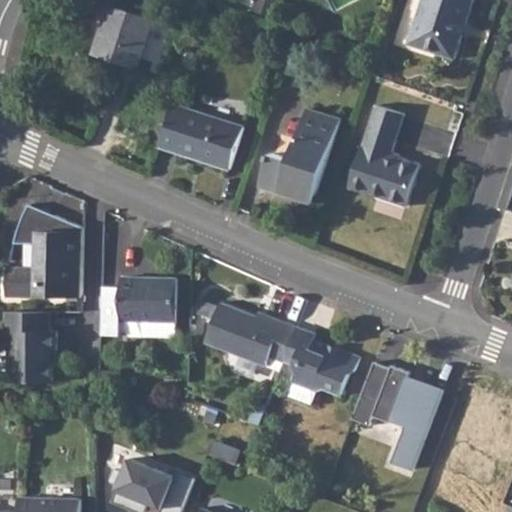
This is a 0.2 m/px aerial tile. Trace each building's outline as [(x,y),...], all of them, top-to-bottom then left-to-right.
[(424,0),(410,45),(456,60),(464,37),(460,36),(464,22),(468,23),(475,0),(424,0)] [(112,4),(95,54),(137,69),(154,18),(112,4)] [(173,105),(159,147),(180,154),(232,171),(245,128),(181,108),(173,105)] [(406,114),(378,105),(349,186),(405,206),(420,165),(391,155),(406,114)] [(274,154),(263,186),(314,203),(341,120),(309,110),(294,160),(274,154)] [(300,137),(285,131),(278,148),(292,154),(300,137)] [(18,228),(49,229),(56,212),(30,201),(27,206),(25,210),(23,215),(21,219),(19,224),(18,228)] [(82,296),(84,226),(56,212),(49,229),(18,228),(17,231),(16,235),(15,241),(39,242),(38,267),(15,266),(15,274),(7,273),(7,293),(82,296)] [(179,278),(123,277),(122,287),(102,287),(101,332),(120,332),(121,320),(141,321),(141,335),(177,336),(179,278)] [(281,326),(256,317),(221,303),(206,341),(268,366),(272,357),(286,362),(299,326),(284,319),(281,326)] [(50,309),(6,308),(5,329),(10,328),(9,378),(51,379),(52,348),(55,348),(56,328),(49,328),(50,309)] [(259,309),(256,317),(281,326),(284,319),(259,309)] [(299,326),(286,362),(292,364),(295,370),(287,393),(311,402),(316,389),(325,386),(344,394),(352,375),(359,369),(365,356),(341,347),(339,352),(331,349),(333,345),(316,338),(318,333),(299,326)] [(410,373),(372,360),(352,418),(372,425),(376,415),(404,425),(390,463),(413,471),(442,392),(407,380),(410,373)] [(180,511),(195,478),(131,451),(112,497),(148,511),(180,511)] [(82,511),(83,495),(19,495),(19,508),(18,511),(82,511)] [(234,511),(206,500),(200,511),(234,511)]
